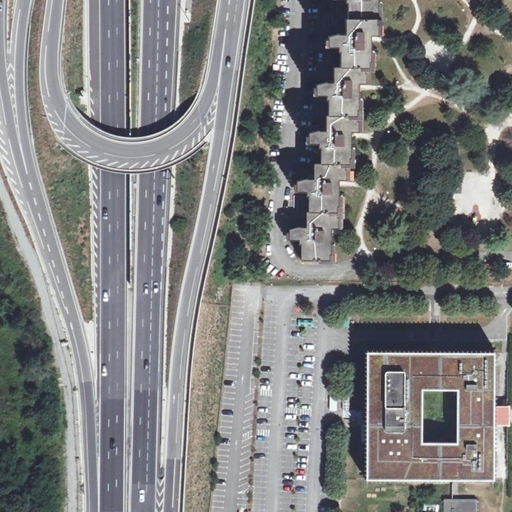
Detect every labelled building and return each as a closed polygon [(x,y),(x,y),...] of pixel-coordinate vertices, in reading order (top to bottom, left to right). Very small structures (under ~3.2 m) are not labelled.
[(347,4),(348,19),(376,19),(376,13),(378,14),(377,0),(345,0),(346,3),(347,4)] [(340,52),(340,67),(366,68),(369,68),(368,62),(370,62),(371,36),(378,36),(378,25),(376,25),(376,19),(348,19),(345,19),(345,35),(339,35),(339,33),(328,36),(328,47),(338,48),(338,52),(340,52)] [(328,100),(328,115),(357,116),(357,110),(358,110),(359,84),(366,84),(366,68),(340,67),(333,67),(333,83),(326,83),(326,82),(316,85),(316,96),(326,96),(326,100),(328,100)] [(320,149),(320,164),(347,164),(350,164),(350,159),(351,159),(352,132),(359,132),(359,116),(357,116),(326,115),(326,131),(320,131),(319,130),(309,133),(309,144),(319,144),(319,148),(320,149)] [(309,212),(338,213),(338,207),(339,207),(339,181),(347,181),(347,164),(320,164),(314,164),(314,179),(308,180),(308,179),(297,182),(297,193),(307,192),(307,197),(309,197),(309,212)] [(340,213),(338,213),(309,212),(307,212),(307,228),(300,228),(299,227),(290,230),(289,241),(299,240),(299,245),(301,245),(302,261),(330,261),(330,255),(332,255),(332,229),(340,229),(340,213)] [(494,406),(494,352),(367,352),(366,479),(493,479),(493,425),(494,406)] [(494,406),(493,425),(510,425),(510,414),(510,406),(494,406)] [(443,500),(443,511),(474,511),(475,501),(458,501),(458,503),(452,503),(452,500),(443,500)] [(424,503),(423,510),(437,511),(439,504),(424,503)]
